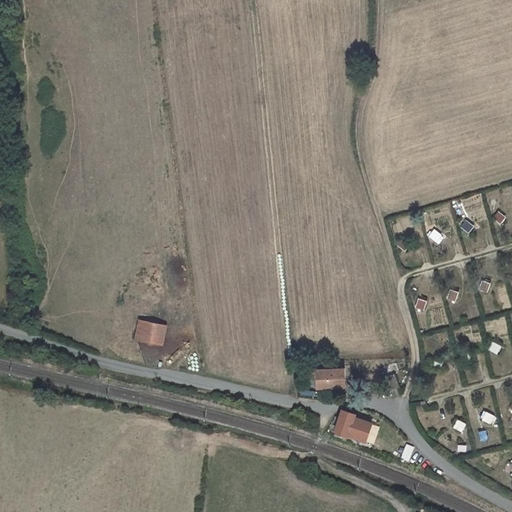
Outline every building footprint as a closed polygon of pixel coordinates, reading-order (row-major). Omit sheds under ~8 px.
[(499,213),(494,219),(499,222),(503,216),(499,213)] [(467,221),(462,228),(467,232),(472,225),(467,221)] [(434,230),(429,236),(434,240),(439,234),(434,230)] [(403,239),(399,245),(403,249),(408,243),(403,239)] [(483,281),(479,289),(485,291),(488,283),(483,281)] [(451,290),(448,298),(453,300),(456,292),(451,290)] [(419,299),(415,307),(422,310),(425,301),(419,299)] [(154,343),(157,324),(140,321),(136,339),(154,343)] [(157,324),(154,343),(163,345),(167,326),(157,324)] [(493,343),(489,350),(495,353),(499,345),(493,343)] [(460,358),(467,360),(470,353),(464,350),(460,358)] [(436,358),(432,365),(438,368),(442,361),(436,358)] [(318,387),(346,386),(345,368),(318,369),(318,372),(313,372),(313,377),(318,377),(318,387)] [(386,377),(391,390),(399,387),(394,375),(386,377)] [(356,415),(344,411),(341,419),(336,417),(334,423),(339,424),(336,432),(348,436),(348,435),(366,442),(372,425),(355,418),(356,415)] [(486,421),(491,424),(494,417),(490,414),(486,421)] [(457,428),(463,431),(466,425),(461,422),(457,428)] [(335,435),(346,440),(348,436),(336,432),(335,435)] [(402,459),(409,461),(413,449),(414,449),(407,446),(402,459)] [(415,463),(419,453),(413,449),(409,461),(415,463)]
